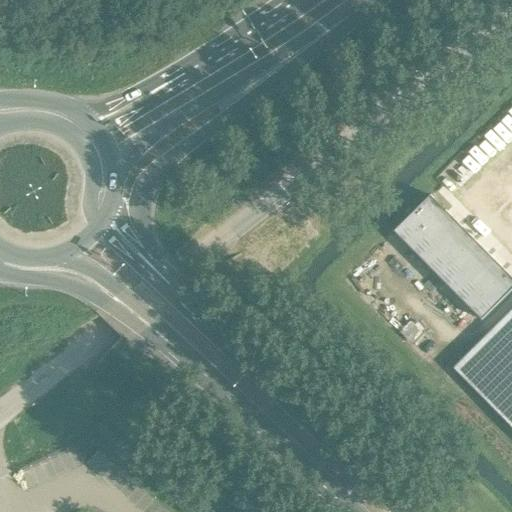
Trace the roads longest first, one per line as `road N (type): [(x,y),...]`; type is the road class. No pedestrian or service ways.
road 1 (unclassified): [(0,412),(511,4)]
road 2 (primary): [(401,511),(148,264)]
road 3 (motorway): [(148,264),(142,203),(156,172),(343,12)]
road 4 (primary): [(153,320),(359,511)]
road 5 (motorway): [(113,168),(151,134),(343,12)]
road 6 (primary): [(0,271),(72,283),(153,320)]
road 7 (motorway): [(287,0),(181,67)]
